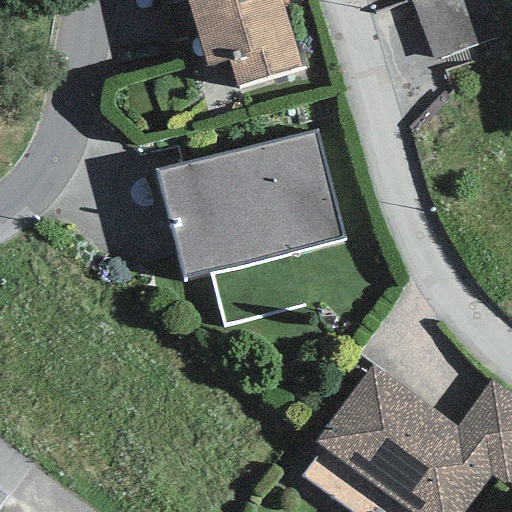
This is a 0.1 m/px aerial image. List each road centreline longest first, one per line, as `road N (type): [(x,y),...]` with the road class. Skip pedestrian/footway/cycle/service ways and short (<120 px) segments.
road 1 (residential): [(339,0),(434,274),(471,334),(511,373)]
road 2 (residential): [(0,209),(55,142),(88,0)]
